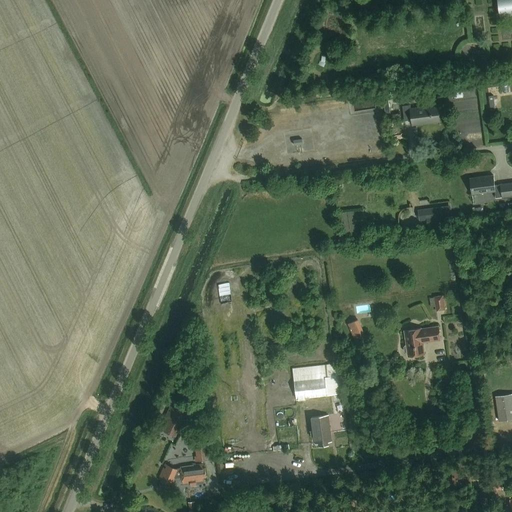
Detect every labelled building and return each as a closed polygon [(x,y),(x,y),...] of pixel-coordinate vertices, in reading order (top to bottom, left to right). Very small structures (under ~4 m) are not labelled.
[(511,0),(497,0),(499,15),(500,17),(511,15),(511,13),(511,10),(511,9),(511,0)] [(376,106),(375,97),(355,98),(356,107),(376,106)] [(413,126),(440,122),(438,105),(411,108),(410,105),(402,106),(404,121),(412,120),(413,126)] [(493,175),(470,178),(472,195),(495,192),(496,198),(511,196),(511,182),(501,184),(501,185),(495,186),(493,175)] [(442,226),(441,219),(452,217),(451,206),(418,210),(419,221),(427,220),(428,227),(442,226)] [(445,309),(443,294),(433,295),(433,297),(429,297),(430,306),(434,305),(435,310),(445,309)] [(405,331),(406,340),(407,346),(405,346),(404,347),(405,352),(406,353),(408,352),(408,357),(424,354),(423,342),(440,340),(438,327),(421,330),(421,329),(405,331)] [(362,328),(351,332),(355,341),(365,336),(362,328)] [(330,364),(292,369),(296,399),(327,396),(325,378),(331,377),(339,376),(337,363),(330,364)] [(511,394),(495,396),(498,422),(511,419),(511,394)] [(185,425),(189,416),(171,407),(169,412),(169,420),(165,429),(171,431),(170,433),(175,436),(181,424),(185,425)] [(332,442),(328,415),(312,417),(315,444),(319,444),(319,447),(329,446),(328,443),(332,442)] [(195,462),(209,460),(206,434),(191,435),(195,462)] [(165,464),(158,479),(173,485),(174,483),(174,478),(175,478),(182,478),(183,484),(190,483),(191,487),(197,486),(196,482),(203,481),(203,478),(206,477),(205,468),(203,468),(202,464),(181,467),(181,468),(177,468),(177,469),(165,464)] [(463,471),(452,472),(453,486),(464,485),(463,471)] [(484,491),(503,490),(503,479),(483,480),(484,491)] [(511,511),(511,499),(510,500),(509,496),(503,497),(504,505),(510,504),(511,511)]
